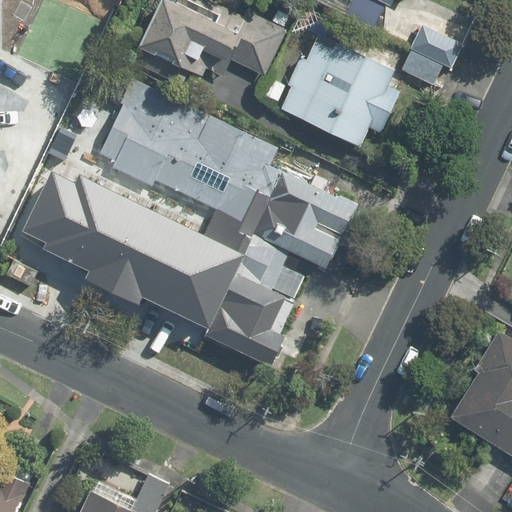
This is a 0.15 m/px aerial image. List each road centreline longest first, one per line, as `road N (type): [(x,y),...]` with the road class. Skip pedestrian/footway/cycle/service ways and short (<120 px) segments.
road 1 (residential): [(511,103),(331,481)]
road 2 (residential): [(0,328),(331,481)]
